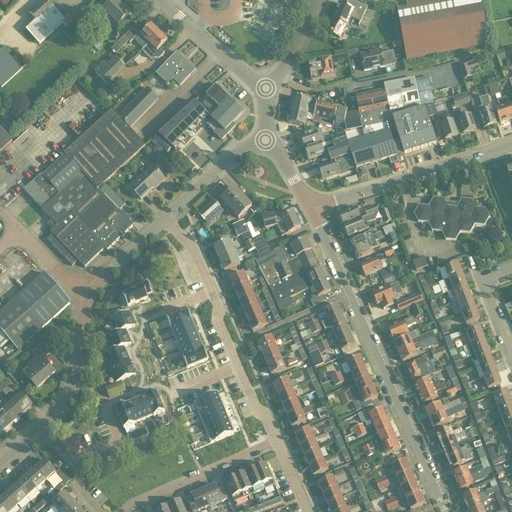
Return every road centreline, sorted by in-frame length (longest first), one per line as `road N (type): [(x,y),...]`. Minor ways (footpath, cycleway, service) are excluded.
road 1 (tertiary): [(445,511),(311,209)]
road 2 (residential): [(210,284),(145,313),(141,332),(167,397),(237,367)]
road 3 (residential): [(311,209),(511,144)]
road 4 (residential): [(278,441),(123,511)]
road 5 (residential): [(42,430),(63,412),(74,385),(87,293)]
road 6 (residential): [(268,97),(161,0)]
road 7 (residential): [(266,136),(238,149),(166,220)]
